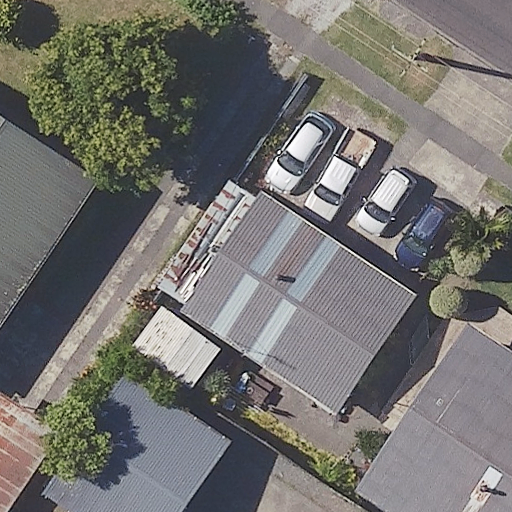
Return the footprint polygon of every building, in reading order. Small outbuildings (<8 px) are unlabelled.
[(0,333),(109,177),(0,100),(0,333)] [(424,293),(273,187),(192,301),(343,408),(424,293)] [(511,511),(511,336),(484,318),(372,482),(416,511),(511,511)] [(187,511),(239,441),(141,369),(55,487),(90,511),(187,511)] [(8,511),(64,436),(0,389),(0,508),(5,511),(8,511)]
